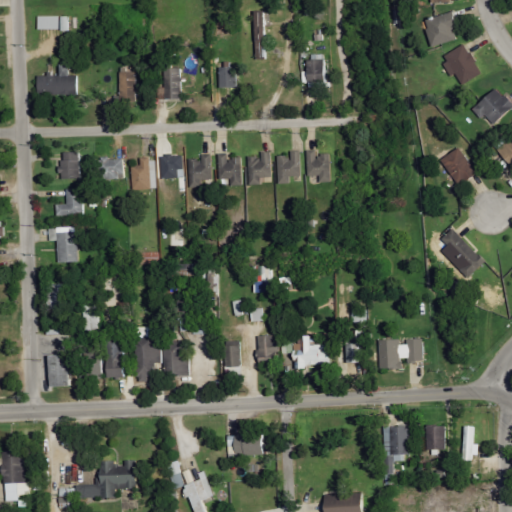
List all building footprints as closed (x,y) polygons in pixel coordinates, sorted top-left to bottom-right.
[(260,59),(270,58),(268,11),(258,12),(260,59)] [(434,47),(460,40),(457,28),(462,26),(458,12),(427,21),(434,47)] [(38,14),(59,14),(59,28),(38,27),(38,14)] [(484,73),(469,44),(445,57),(455,76),(459,74),(464,84),(484,73)] [(312,88),(323,88),(323,84),(329,84),(328,60),(311,60),(312,88)] [(38,74),(48,74),(48,71),(52,71),(52,74),(60,74),(60,61),(69,61),(69,74),(78,74),(78,93),(38,94),(38,74)] [(224,89),(241,88),(240,68),(223,69),(224,89)] [(186,69),(169,69),(168,99),(185,100),(186,69)] [(122,73),(123,101),(140,100),(139,73),(122,73)] [(511,112),(511,100),(500,88),(476,110),(484,119),(488,115),(497,125),(511,112)] [(511,162),(511,141),(502,151),(511,162)] [(462,186),(480,174),(462,148),(444,160),(462,186)] [(309,151),(310,177),(322,176),(322,183),(334,183),(333,155),(319,155),(319,151),(309,151)] [(84,153),(65,152),(64,180),(83,180),(84,153)] [(280,157),(281,185),(294,184),(293,177),(304,177),(303,152),(293,152),(293,157),(280,157)] [(265,185),(264,178),(275,177),(274,153),(264,153),(264,157),(251,157),(252,186),(265,185)] [(166,179),(188,179),(187,155),(165,156),(166,179)] [(191,161),(192,187),(214,187),(213,155),(204,155),(204,160),(191,161)] [(245,186),(244,155),(220,156),(221,180),(232,180),(232,186),(245,186)] [(143,159),(143,165),(135,166),(136,190),(160,189),(159,158),(143,159)] [(103,180),(127,179),(126,159),(102,160),(103,180)] [(86,216),(86,189),(69,190),(70,205),(59,205),(59,216),(86,216)] [(61,263),(81,263),(80,228),(53,228),(53,242),(61,242),(61,263)] [(452,246),(445,253),(470,279),(488,262),(457,229),(446,239),(452,246)] [(162,253),(138,254),(138,264),(162,264),(162,253)] [(274,266),(257,267),(258,294),(275,293),(274,266)] [(50,309),(67,309),(66,284),(50,285),(50,309)] [(102,301),(86,302),(87,332),(103,331),(102,301)] [(234,302),(237,317),(245,316),(243,301),(234,302)] [(255,322),(267,321),(266,309),(254,310),(255,322)] [(354,322),(370,323),(370,310),(354,310),(354,322)] [(207,335),(208,322),(183,321),(182,330),(188,330),(189,327),(193,327),(193,334),(207,335)] [(112,378),(128,378),(126,336),(110,336),(112,378)] [(282,336),(261,337),(263,367),(283,366),(282,336)] [(141,383),(152,383),(152,378),(165,378),(164,337),(140,338),(141,383)] [(333,365),(333,345),(318,345),(318,337),(299,338),(300,370),(311,370),(311,366),(333,365)] [(381,342),(382,370),(402,369),(402,362),(427,362),(427,340),(409,340),(409,341),(381,342)] [(167,342),(168,378),(193,377),(193,342),(167,342)] [(347,345),(347,364),(364,363),(363,344),(347,345)] [(229,368),(245,368),(244,346),(229,347),(229,368)] [(89,350),(89,376),(105,376),(105,350),(89,350)] [(56,356),(57,388),(76,387),(75,356),(56,356)] [(449,427),(430,426),(430,450),(448,451),(449,427)] [(412,427),(395,427),(396,462),(412,461),(412,427)] [(481,445),(478,445),(478,427),(467,427),(466,461),(480,461),(481,445)] [(239,435),(240,457),(269,456),(268,434),(239,435)] [(9,502),(22,502),(22,496),(34,495),(34,483),(29,483),(28,453),(7,453),(9,502)] [(142,490),(141,461),(128,461),(128,462),(105,463),(105,478),(97,478),(97,485),(78,485),(79,501),(120,500),(120,491),(142,490)] [(217,498),(208,472),(202,474),(205,481),(185,488),(189,498),(194,497),(199,511),(211,511),(208,501),(217,498)] [(78,488),(61,488),(62,509),(78,508),(78,488)] [(369,511),(369,494),(330,495),(329,511),(369,511)]
